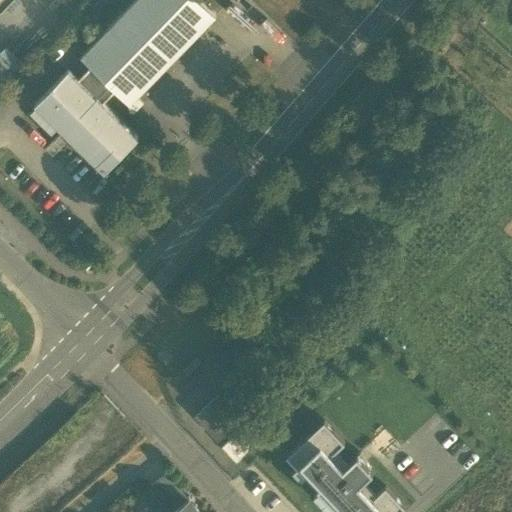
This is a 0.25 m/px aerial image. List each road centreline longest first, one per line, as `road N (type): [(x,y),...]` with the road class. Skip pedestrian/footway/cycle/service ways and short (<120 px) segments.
road 1 (tertiary): [(89,349),(397,0)]
road 2 (unclassified): [(89,349),(0,254)]
road 3 (tertiary): [(0,431),(89,349)]
